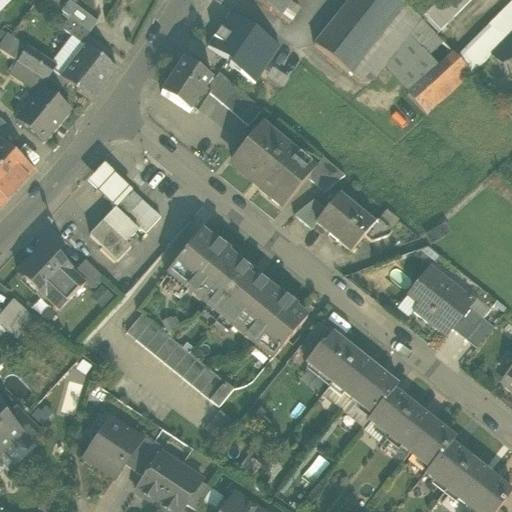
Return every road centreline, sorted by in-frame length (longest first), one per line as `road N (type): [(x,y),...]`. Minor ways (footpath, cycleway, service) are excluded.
road 1 (residential): [(116,111),(511,434)]
road 2 (residential): [(0,238),(116,111)]
road 3 (residential): [(116,111),(185,0)]
